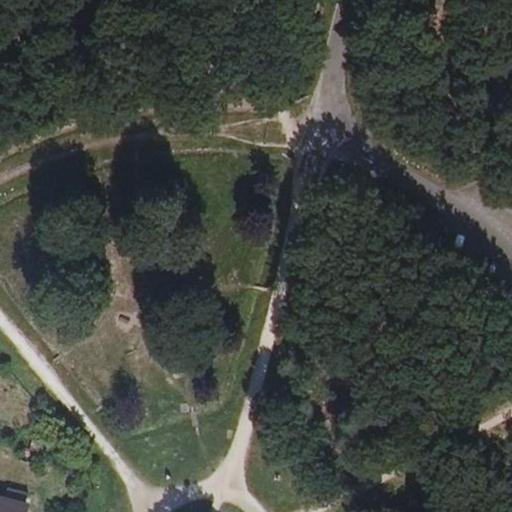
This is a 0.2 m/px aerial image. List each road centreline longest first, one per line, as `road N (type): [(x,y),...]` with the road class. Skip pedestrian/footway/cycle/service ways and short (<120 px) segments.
road 1 (track): [(321,130),(227,494)]
road 2 (track): [(0,182),(113,140),(230,125),(321,130)]
road 3 (track): [(0,323),(152,508)]
road 4 (track): [(511,413),(318,511)]
road 5 (unclassified): [(352,0),(321,130)]
